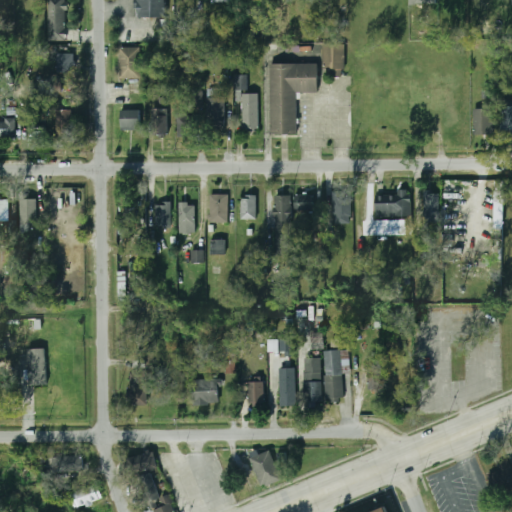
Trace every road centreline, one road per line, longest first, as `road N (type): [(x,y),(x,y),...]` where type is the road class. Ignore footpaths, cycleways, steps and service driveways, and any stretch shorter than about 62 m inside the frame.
road 1 (residential): [(124,511),(103,436),(96,0)]
road 2 (residential): [(511,163),(0,169)]
road 3 (residential): [(402,462),(367,430),(0,437)]
road 4 (tertiary): [(511,414),(279,511)]
